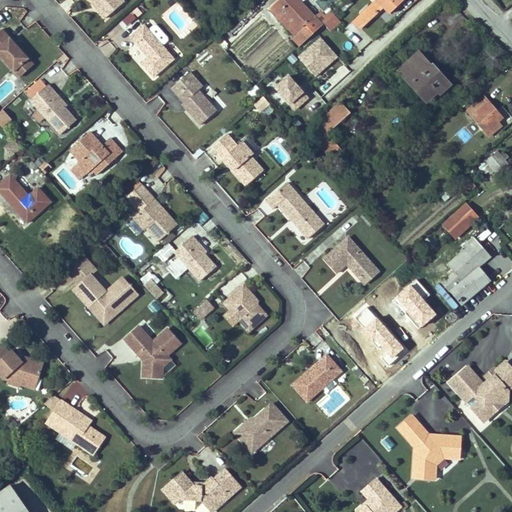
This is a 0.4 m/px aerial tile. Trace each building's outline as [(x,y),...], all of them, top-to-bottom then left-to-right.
[(89,0),(103,15),(120,0),(89,0)] [(314,19),(297,0),(279,0),(273,6),(298,33),(293,37),(290,40),(298,48),(321,27),(325,24),(332,17),(329,13),(324,18),(320,14),(314,19)] [(390,14),(404,0),(377,0),(354,22),(360,29),(384,7),(390,14)] [(268,10),(293,37),(298,33),(273,6),(268,10)] [(129,27),(136,17),(129,12),(121,22),(129,27)] [(325,24),(321,27),(328,35),(339,25),(332,17),(325,24)] [(348,24),(342,32),(352,39),(357,32),(348,24)] [(175,58),(146,25),(132,37),(150,57),(143,63),(155,77),(175,58)] [(0,31),(0,58),(14,74),(29,60),(1,30),(0,31)] [(338,57),(320,37),(298,57),(317,77),(338,57)] [(453,85),(433,64),(431,64),(420,50),(397,69),(426,103),(436,95),(442,96),(453,85)] [(29,60),(14,74),(19,79),(34,65),(29,60)] [(189,109),(202,124),(218,110),(200,90),(204,86),(191,72),(173,88),(186,102),(190,107),(189,109)] [(309,98),(287,74),(273,87),(294,111),(309,98)] [(47,119),(62,135),(77,121),(65,108),(55,98),(58,96),(48,86),(31,102),(39,111),(41,113),(47,119)] [(67,106),(58,96),(55,98),(65,108),(67,106)] [(502,118),(485,97),(469,111),(490,136),(491,136),(501,126),(497,122),(502,118)] [(270,104),(264,98),(255,105),(260,112),(270,104)] [(327,134),(350,113),(340,103),(325,117),(308,132),(319,144),(333,160),(342,152),(334,142),(327,134)] [(41,113),(39,111),(33,117),(41,124),(47,119),(41,113)] [(110,156),(115,161),(124,154),(111,140),(103,147),(91,133),(71,152),(81,163),(79,165),(88,176),(94,171),(99,176),(107,169),(102,164),(110,156)] [(228,133),(213,147),(224,159),(226,156),(237,168),(235,171),(248,185),(265,170),(252,156),(254,153),(243,141),(238,145),(228,133)] [(23,148),(15,140),(6,148),(14,156),(23,148)] [(510,166),(497,152),(486,163),(498,176),(510,166)] [(107,169),(115,161),(110,156),(102,164),(107,169)] [(226,156),(224,159),(235,171),(237,168),(226,156)] [(47,162),(40,168),(46,174),(53,168),(47,162)] [(30,196),(12,175),(0,186),(0,191),(29,223),(52,202),(39,188),(30,196)] [(317,215),(288,182),(268,201),(275,209),(280,205),(310,238),(322,227),(314,218),(317,215)] [(128,197),(134,204),(148,192),(141,185),(128,197)] [(155,200),(148,192),(134,204),(141,212),(134,218),(145,230),(147,229),(159,242),(178,225),(165,211),(163,213),(152,202),(155,200)] [(165,211),(155,200),(152,202),(163,213),(165,211)] [(479,218),(465,202),(441,225),(455,240),(479,218)] [(326,224),(317,215),(314,218),(322,227),(326,224)] [(97,232),(105,241),(113,233),(105,224),(97,232)] [(479,241),(491,235),(488,229),(476,235),(479,241)] [(198,242),(192,236),(174,252),(200,281),(216,267),(205,254),(196,244),(198,242)] [(350,237),(326,258),(338,273),(348,264),(361,279),(376,266),(350,237)] [(490,281),(482,272),(478,267),(490,257),(473,237),(463,245),(466,249),(463,251),(448,265),(452,269),(447,274),(450,276),(442,283),(445,286),(443,288),(445,290),(447,288),(462,305),(490,281)] [(207,252),(198,242),(196,244),(205,254),(207,252)] [(167,256),(174,252),(170,245),(163,249),(167,256)] [(64,265),(75,277),(91,262),(80,250),(64,265)] [(75,277),(80,283),(92,273),(97,269),(91,262),(75,277)] [(381,271),(376,266),(361,279),(366,284),(381,271)] [(106,289),(92,273),(73,290),(104,325),(139,294),(122,275),(106,289)] [(158,298),(164,293),(151,279),(145,284),(158,298)] [(252,293),(244,284),(224,302),(230,309),(240,320),(250,331),(268,315),(256,303),(249,295),(252,293)] [(259,300),(252,293),(249,295),(256,303),(259,300)] [(213,307),(206,299),(195,310),(202,317),(213,307)] [(155,300),(148,306),(154,314),(161,308),(155,300)] [(240,320),(230,309),(224,315),(233,326),(240,320)] [(144,377),(164,378),(164,366),(172,359),(168,355),(182,343),(169,328),(154,342),(140,326),(126,340),(145,361),(144,377)] [(204,347),(213,342),(203,326),(194,331),(204,347)] [(0,374),(5,380),(10,382),(11,379),(21,382),(20,385),(31,388),(34,377),(39,379),(43,366),(25,361),(20,365),(16,360),(18,358),(12,351),(10,353),(2,345),(0,346),(0,374)] [(307,372),(293,385),(308,402),(342,371),(327,354),(319,361),(321,364),(309,375),(307,372)] [(26,358),(25,361),(43,366),(44,363),(26,358)] [(178,365),(172,359),(164,366),(164,378),(178,365)] [(319,361),(307,372),(309,375),(321,364),(319,361)] [(485,385),(470,367),(452,383),(469,402),(476,396),(481,401),(473,407),(485,422),(492,416),(493,411),(502,404),(507,404),(509,401),(510,391),(511,388),(511,367),(508,362),(497,371),(500,374),(493,380),(491,380),(485,385)] [(497,371),(496,369),(487,376),(491,380),(493,380),(500,374),(497,371)] [(51,410),(59,398),(53,394),(43,404),(51,410)] [(476,396),(469,402),(473,407),(481,401),(476,396)] [(44,421),(58,431),(62,426),(79,437),(75,442),(93,455),(105,437),(87,425),(91,420),(59,398),(51,410),(44,421)] [(273,403),(253,420),(246,427),(244,425),(235,433),(253,453),(289,421),(273,403)] [(467,404),(461,408),(477,431),(483,427),(467,404)] [(493,411),(492,416),(496,420),(510,408),(507,404),(502,404),(493,411)] [(414,415),(400,427),(417,446),(415,477),(434,478),(435,462),(445,454),(462,455),(463,436),(443,435),(441,437),(433,437),(431,434),(414,415)] [(252,418),(244,425),(246,427),(253,420),(252,418)] [(62,426),(58,431),(75,442),(79,437),(62,426)] [(389,452),(395,445),(387,436),(380,442),(389,452)] [(462,459),(462,455),(445,454),(435,462),(434,478),(437,478),(438,464),(446,458),(462,459)] [(182,473),(162,490),(175,505),(181,500),(201,501),(211,511),(213,511),(241,487),(225,469),(214,479),(212,477),(205,484),(202,486),(194,486),(191,483),(182,473)] [(396,511),(402,507),(378,479),(364,491),(371,499),(373,502),(368,506),(364,506),(359,510),(358,511),(396,511)] [(28,511),(25,508),(21,501),(16,495),(11,486),(9,488),(0,493),(0,511),(28,511)]
